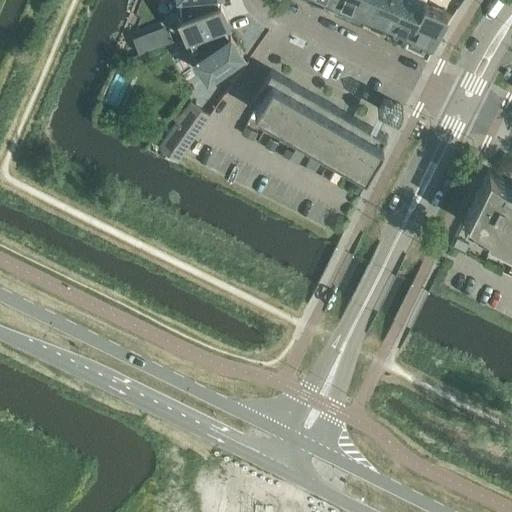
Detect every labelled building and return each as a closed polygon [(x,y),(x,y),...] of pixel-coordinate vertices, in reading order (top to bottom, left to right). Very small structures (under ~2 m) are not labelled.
[(188,36),(222,24),(227,22),(220,1),(219,1),(218,0),(179,0),(181,15),(179,16),(187,37),(188,36)] [(337,10),(349,15),(355,0),(331,0),(330,4),(338,7),(337,10)] [(369,21),(378,0),(355,0),(349,15),(360,20),(362,17),(369,20),(369,21)] [(388,32),(402,0),(378,0),(369,21),(381,26),(382,26),(389,29),(388,32)] [(408,40),(408,41),(425,2),(420,0),(402,0),(388,32),(400,37),(401,34),(409,37),(408,40)] [(425,2),(408,41),(420,46),(421,43),(430,47),(445,11),(425,2)] [(222,24),(188,36),(196,57),(194,58),(207,76),(242,51),(230,33),(229,34),(222,24)] [(165,26),(133,37),(140,54),(171,42),(165,26)] [(386,136),(375,130),(270,69),(249,106),(250,107),(251,104),(255,107),(254,109),(365,173),(386,136)] [(377,109),(384,112),(396,118),(402,106),(383,97),(377,109)] [(189,100),(155,147),(175,161),(209,114),(189,100)] [(245,127),(241,134),(254,140),(257,133),(245,127)] [(269,137),(265,146),(274,150),(278,142),(269,137)] [(296,146),(290,158),(299,162),(305,151),(296,146)] [(286,147),(282,154),(289,158),(293,151),(286,147)] [(310,157),(305,166),(314,171),(319,162),(310,157)] [(335,169),(330,179),(337,183),(342,173),(335,169)] [(511,190),(502,186),(504,180),(489,170),(463,222),(496,238),(494,242),(511,251),(511,190)] [(455,239),(451,246),(463,252),(467,245),(455,239)]
